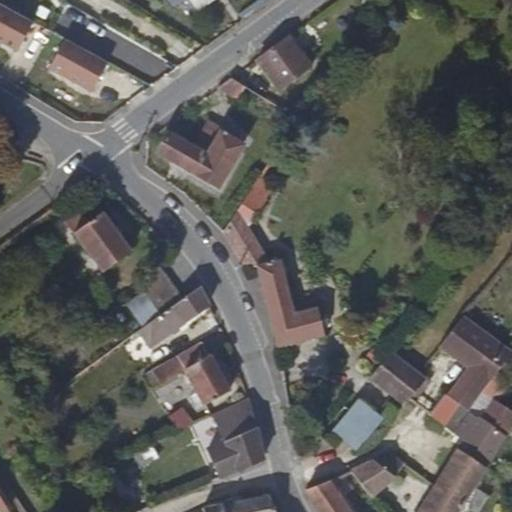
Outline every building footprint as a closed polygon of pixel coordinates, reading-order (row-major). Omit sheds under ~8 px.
[(37,25),(0,1),(0,39),(20,52),(37,25)] [(306,62),(289,37),(257,60),(276,88),(294,101),(312,73),(306,62)] [(111,63),(67,40),(52,70),(96,92),(111,63)] [(231,79),(219,87),(239,99),(246,87),(231,79)] [(156,150),(195,173),(218,134),(221,128),(204,118),(188,145),(165,133),(156,150)] [(218,134),(195,173),(216,186),(239,147),(218,134)] [(256,266),(270,327),(294,322),(292,313),(280,261),(267,263),(246,229),(265,201),(263,199),(271,187),(257,178),(222,234),(241,267),(256,266)] [(89,223),(77,207),(61,219),(100,272),(129,252),(100,214),(89,223)] [(159,316),(180,299),(159,270),(148,278),(139,265),(123,277),(129,285),(113,296),(116,301),(137,287),(159,316)] [(207,307),(197,288),(180,299),(159,316),(135,332),(147,348),(207,307)] [(270,327),(274,346),(318,337),(331,328),(327,308),(292,313),(294,322),(270,327)] [(460,317),(437,345),(449,355),(452,351),(468,363),(465,367),(446,396),(458,406),(466,412),(509,355),(460,317)] [(200,342),(140,376),(147,389),(181,370),(202,405),(227,391),(200,342)] [(452,351),(449,355),(465,367),(468,363),(452,351)] [(360,370),(395,400),(403,406),(408,400),(424,379),(415,372),(388,352),(375,368),(366,361),(360,370)] [(424,379),(408,400),(430,417),(445,395),(424,379)] [(207,449),(220,476),(262,458),(253,428),(245,399),(208,417),(220,443),(207,449)] [(356,399),(350,406),(331,430),(356,451),(380,418),(356,399)] [(475,418),(469,413),(455,435),(462,442),(457,450),(484,469),(503,439),(501,437),(511,418),(511,416),(488,401),(475,418)] [(166,415),(176,432),(196,422),(193,417),(187,419),(180,408),(166,415)] [(31,409),(26,411),(30,417),(34,414),(31,409)] [(434,487),(461,506),(484,469),(457,450),(434,487)] [(390,454),(373,462),(385,471),(392,477),(399,471),(412,480),(417,474),(390,454)] [(373,462),(351,472),(372,497),(392,477),(385,471),(373,462)] [(304,492),(317,511),(347,511),(337,495),(340,492),(333,480),(304,492)] [(418,511),(457,511),(461,506),(434,487),(418,511)] [(221,504),(223,511),(273,511),(267,495),(221,504)]
